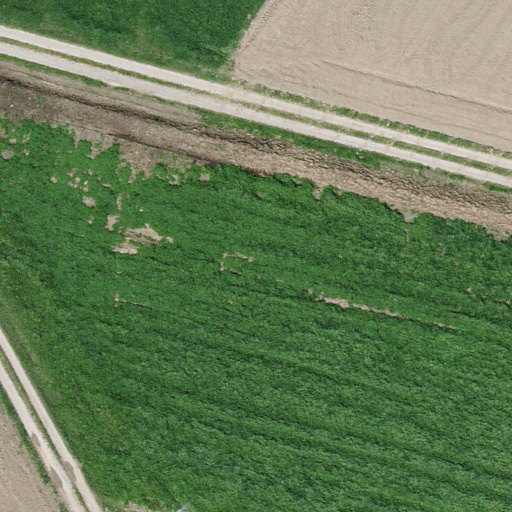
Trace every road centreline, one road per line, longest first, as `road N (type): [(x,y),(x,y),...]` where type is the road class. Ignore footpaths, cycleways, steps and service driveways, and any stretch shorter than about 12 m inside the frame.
road 1 (track): [(0,37),(511,172)]
road 2 (track): [(85,511),(0,351)]
